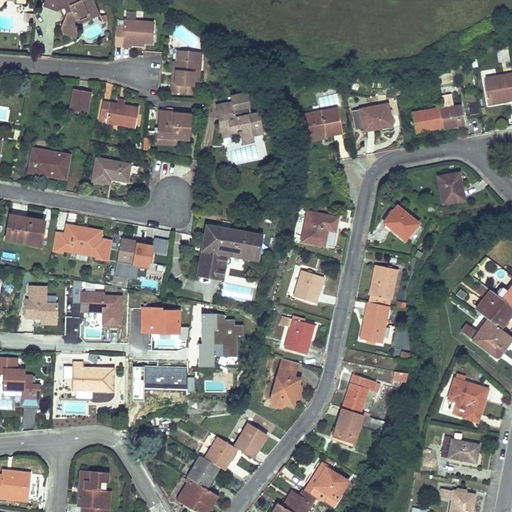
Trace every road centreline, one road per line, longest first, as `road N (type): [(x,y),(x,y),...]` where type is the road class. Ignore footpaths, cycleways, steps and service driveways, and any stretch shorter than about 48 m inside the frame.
road 1 (residential): [(467,145),(390,159),(369,178),(318,399),(230,511)]
road 2 (residential): [(0,190),(144,216),(172,199)]
road 3 (residential): [(0,61),(140,74)]
road 4 (residential): [(57,440),(113,440),(158,511)]
road 5 (residential): [(126,346),(0,341)]
